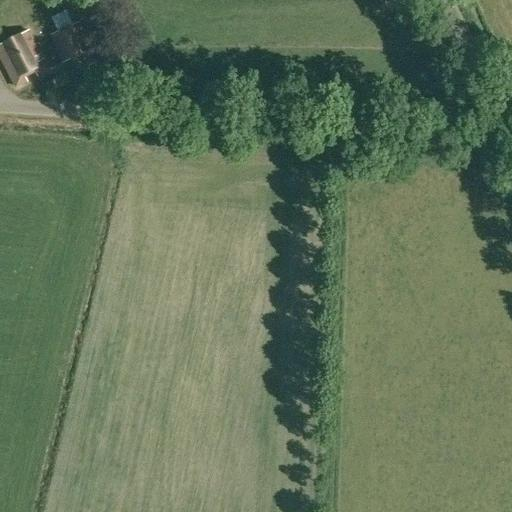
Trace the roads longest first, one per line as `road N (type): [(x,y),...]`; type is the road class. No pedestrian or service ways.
road 1 (unclassified): [(0,107),(511,137)]
road 2 (unknown): [(338,126),(324,511)]
road 3 (unclassified): [(511,130),(443,0)]
